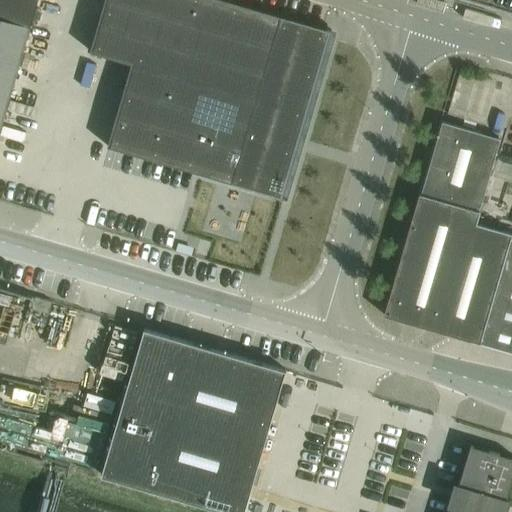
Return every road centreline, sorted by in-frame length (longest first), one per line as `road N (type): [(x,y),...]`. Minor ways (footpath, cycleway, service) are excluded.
road 1 (unclassified): [(0,243),(322,338)]
road 2 (unclassified): [(414,21),(322,338)]
road 3 (unclassified): [(322,338),(511,389)]
